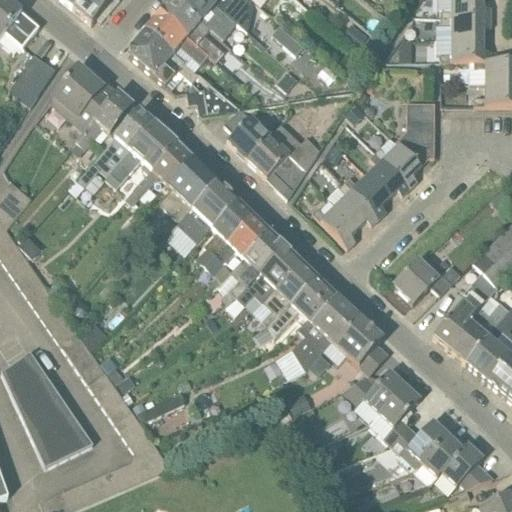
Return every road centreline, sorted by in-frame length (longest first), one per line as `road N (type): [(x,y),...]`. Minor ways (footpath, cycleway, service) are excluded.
road 1 (residential): [(342,286),(96,59)]
road 2 (residential): [(511,443),(342,286)]
road 3 (residential): [(342,286),(473,155),(511,156)]
